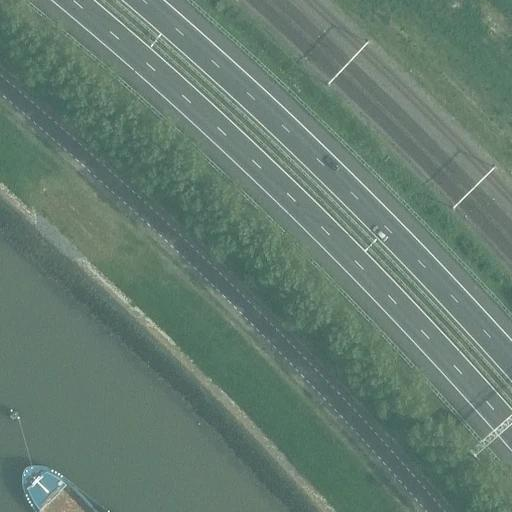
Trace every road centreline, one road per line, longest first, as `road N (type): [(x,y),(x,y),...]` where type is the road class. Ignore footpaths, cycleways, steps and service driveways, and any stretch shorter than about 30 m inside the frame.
road 1 (motorway): [(74,0),(276,185),(511,433)]
road 2 (unclassified): [(435,511),(190,254),(0,87)]
road 3 (motorway): [(511,360),(306,152),(131,0)]
